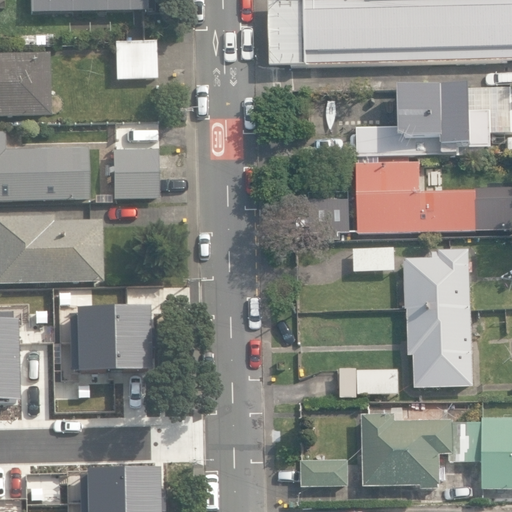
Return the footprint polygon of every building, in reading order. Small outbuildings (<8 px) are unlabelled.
[(29,0),(29,10),(146,8),(145,0),(29,0)] [(271,69),(511,64),(511,0),(360,0),(270,2),(271,69)] [(113,40),(114,77),(154,77),(153,40),(113,40)] [(0,54),(0,117),(52,116),(50,53),(0,54)] [(358,130),(358,159),(489,156),(489,148),(492,148),(491,136),(511,135),(511,87),(400,90),(401,129),(358,130)] [(0,202),(91,200),(89,149),(6,151),(6,133),(0,132),(0,202)] [(114,151),(115,200),(160,199),(159,150),(114,151)] [(356,162),(357,232),(475,231),(475,192),(420,192),(420,161),(356,162)] [(309,213),(310,236),(352,235),(351,212),(309,213)] [(481,232),(502,232),(502,215),(481,215),(481,232)] [(0,218),(0,285),(104,283),(102,222),(55,223),(54,217),(0,218)] [(393,246),(352,246),(353,269),(394,269),(393,246)] [(412,354),(413,387),(471,386),(468,250),(431,251),(431,258),(404,259),(406,354),(412,354)] [(16,407),(32,407),(32,418),(85,417),(85,407),(104,407),(103,316),(15,317),(16,407)] [(398,367),(357,367),(357,393),(399,392),(398,367)] [(482,461),(482,490),(511,490),(511,418),(481,418),(481,423),(453,423),(453,419),(395,419),(395,412),(362,412),(362,484),(421,484),(421,488),(437,488),(437,484),(440,484),(439,454),(449,454),(449,462),(482,461)] [(300,459),(300,485),(347,485),(347,458),(300,459)] [(56,511),(57,473),(0,471),(0,511),(56,511)]
